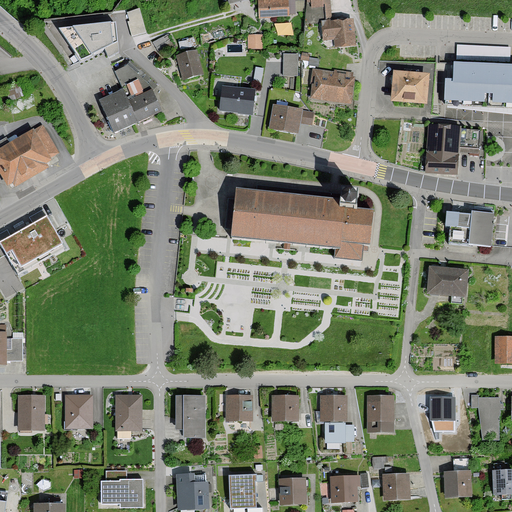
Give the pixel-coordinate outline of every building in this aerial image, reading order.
[(264,0),(265,3),(259,3),(260,20),(289,18),(288,0),(264,0)] [(329,0),(307,0),(308,9),(325,9),(325,20),(330,20),(329,0)] [(291,3),(290,15),(305,15),(306,4),(291,3)] [(355,49),(355,21),(335,22),(335,29),(324,29),(324,42),(335,42),(335,50),(355,49)] [(115,28),(60,34),(80,63),(116,46),(115,28)] [(261,37),(247,37),(247,52),(262,52),(261,37)] [(118,52),(108,54),(110,61),(120,59),(118,52)] [(176,61),(184,84),(205,77),(196,54),(176,61)] [(298,55),(283,55),(283,79),(297,79),(298,55)] [(447,83),(447,106),(511,107),(511,69),(456,68),(455,83),(447,83)] [(310,101),(352,105),(355,79),(353,79),(354,74),(334,72),(334,74),(313,71),(310,101)] [(432,78),(396,75),(393,105),(429,108),(432,78)] [(220,114),(253,118),(256,94),(223,91),(220,114)] [(153,93),(129,104),(124,94),(100,105),(115,137),(163,115),(153,93)] [(271,131),(299,136),(301,125),(312,127),(314,115),(275,108),(271,131)] [(462,129),(430,127),(428,176),(459,178),(462,129)] [(60,157),(43,128),(0,153),(0,176),(8,191),(14,187),(17,192),(50,172),(48,169),(54,166),(52,162),(60,157)] [(349,202),(229,190),(226,216),(223,244),(331,254),(330,263),(358,266),(359,251),(366,251),(369,218),(348,216),(349,202)] [(450,248),(493,251),(496,217),(472,215),(472,219),(450,217),(448,232),(452,232),(450,248)] [(37,248),(25,227),(0,240),(12,262),(15,261),(22,273),(70,247),(62,232),(41,243),(43,247),(36,251),(35,249),(37,248)] [(471,273),(431,270),(429,298),(469,301),(471,273)] [(5,335),(0,334),(0,367),(7,367),(7,363),(22,363),(22,341),(12,341),(12,352),(6,352),(5,335)] [(497,367),(511,367),(511,340),(497,340),(497,367)] [(18,433),(44,433),(44,397),(18,398),(18,433)] [(64,432),(93,432),(93,397),(65,397),(64,432)] [(143,398),(116,398),(115,434),(143,434),(143,398)] [(253,398),(226,399),(227,424),(254,423),(253,398)] [(300,398),(272,399),(272,424),(300,423),(300,398)] [(349,425),(349,398),(321,398),(321,424),(326,424),(326,446),(347,446),(347,425),(349,425)] [(479,411),(483,443),(500,443),(499,401),(479,401),(479,398),(471,398),(471,411),(479,411)] [(183,442),(207,441),(206,399),(176,400),(177,434),(183,434),(183,442)] [(396,399),(369,399),(368,435),(395,436),(396,399)] [(455,400),(429,400),(429,426),(455,426),(455,400)] [(390,456),(373,457),(374,471),(391,470),(390,456)] [(445,502),(473,501),(472,473),(468,473),(467,461),(453,462),(453,475),(444,475),(445,502)] [(494,498),(511,497),(511,473),(493,474),(494,498)] [(385,502),(410,501),(410,476),(384,477),(385,502)] [(177,511),(199,511),(210,511),(209,485),(196,485),(195,477),(176,477),(177,511)] [(360,489),(359,478),(329,481),(331,506),(359,504),(358,490),(360,489)] [(281,508),(307,507),(306,481),(280,482),(281,508)] [(119,511),(146,511),(145,482),(119,482),(119,511)] [(235,511),(257,510),(256,482),(227,483),(228,498),(220,498),(220,511),(235,511)] [(0,511),(7,511),(8,511),(13,511),(16,495),(1,493),(0,497),(0,511)]
